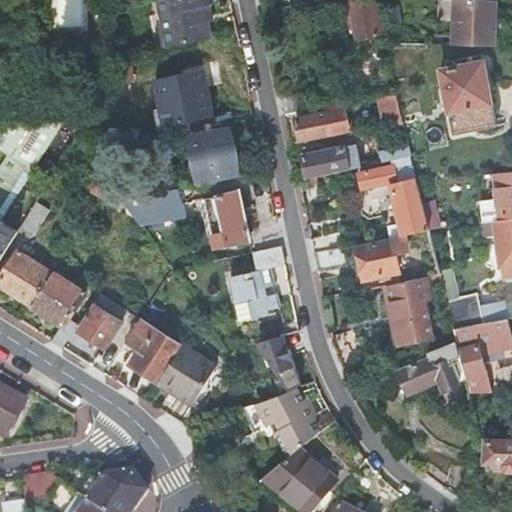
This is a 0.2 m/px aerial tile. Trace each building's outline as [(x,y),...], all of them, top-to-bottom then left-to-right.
[(210,6),(208,0),(157,0),(153,1),(162,49),(209,39),(206,24),(202,7),(207,6),(210,6)] [(380,35),(372,0),(351,0),(359,39),(380,35)] [(497,0),(454,0),(454,45),(497,46),(497,0)] [(127,58),(109,60),(107,62),(108,84),(110,90),(131,83),(127,58)] [(456,60),(458,67),(442,70),(450,112),(455,135),(482,130),(481,123),(497,120),(493,103),(485,61),(471,64),(469,58),(456,60)] [(179,72),(180,76),(202,72),(201,67),(179,72)] [(187,135),(212,130),(209,118),(212,118),(202,72),(180,76),(164,80),(174,126),(185,124),(187,135)] [(295,113),(313,110),(309,91),(281,96),(285,116),(295,113)] [(405,124),(397,92),(384,95),(390,127),(405,124)] [(412,118),(426,112),(419,96),(405,101),(412,118)] [(32,173),(66,118),(56,104),(0,125),(0,152),(6,156),(0,166),(0,258),(17,233),(0,222),(0,204),(23,167),(32,173)] [(296,118),(295,113),(285,116),(288,129),(298,127),(300,140),(333,133),(329,112),(296,118)] [(411,131),(423,128),(422,120),(409,123),(411,131)] [(497,120),(481,123),(482,130),(498,127),(497,120)] [(389,132),(406,129),(405,124),(390,127),(388,127),(389,132)] [(238,177),(227,127),(212,130),(187,135),(199,185),(238,177)] [(429,152),(423,128),(411,131),(416,155),(429,152)] [(309,178),(350,169),(345,146),(304,155),(309,178)] [(383,162),(413,156),(411,146),(381,152),(383,162)] [(380,185),(418,177),(415,166),(397,169),(396,164),(366,170),(370,187),(380,185)] [(109,180),(101,169),(95,179),(93,177),(86,190),(98,197),(109,180)] [(511,217),(511,170),(495,172),(501,219),(511,217)] [(431,228),(418,177),(380,185),(383,198),(400,195),(404,209),(399,210),(404,234),(431,228)] [(123,201),(109,180),(98,197),(114,208),(137,230),(139,225),(123,201)] [(182,217),(176,190),(123,201),(139,225),(182,217)] [(215,248),(249,240),(239,192),(205,200),(215,248)] [(48,213),(35,204),(19,229),(32,237),(48,213)] [(511,217),(501,219),(492,220),(476,223),(477,238),(494,235),(498,265),(499,276),(511,274),(511,217)] [(405,249),(402,234),(357,245),(364,280),(399,272),(395,251),(405,249)] [(285,265),(281,246),(253,252),(257,271),(229,278),(240,323),(274,315),(263,270),(285,265)] [(349,266),(344,247),(314,253),(318,273),(349,266)] [(0,286),(30,305),(51,272),(46,268),(16,250),(0,277),(0,286)] [(51,272),(56,263),(51,260),(46,268),(51,272)] [(454,330),(482,324),(475,293),(460,296),(453,268),(440,271),(440,273),(447,299),(449,307),(454,330)] [(85,293),(51,272),(30,305),(61,325),(50,341),(62,348),(77,325),(68,319),(85,293)] [(435,297),(430,275),(388,283),(401,342),(435,335),(427,298),(435,297)] [(112,320),(119,308),(96,294),(90,305),(92,307),(112,320)] [(443,308),(449,307),(447,299),(441,300),(443,308)] [(121,325),(112,320),(92,307),(77,332),(105,350),(121,325)] [(511,346),(511,334),(509,319),(482,324),(454,330),(457,341),(466,378),(469,389),(492,391),(483,354),(511,346)] [(181,347),(139,320),(139,321),(128,338),(143,347),(130,366),(158,384),(181,347)] [(351,384),(378,373),(361,330),(332,337),(335,347),(340,360),(346,375),(351,384)] [(289,351),(284,337),(256,345),(275,397),(281,395),(297,389),(301,388),(291,357),(292,357),(290,350),(289,351)] [(466,378),(457,341),(436,350),(438,354),(398,370),(408,394),(439,381),(443,391),(459,383),(458,381),(466,378)] [(216,367),(181,347),(158,384),(157,386),(170,393),(173,389),(195,402),(216,367)] [(438,354),(436,350),(397,366),(398,370),(438,354)] [(275,397),(240,409),(253,435),(270,425),(288,457),(298,449),(319,432),(297,389),(281,395),(275,397)] [(0,435),(6,439),(24,405),(0,391),(0,435)] [(511,440),(488,439),(486,461),(505,462),(508,470),(511,469),(511,440)] [(309,511),(335,480),(298,449),(288,457),(264,477),(306,511),(309,511)] [(62,480),(62,484),(87,503),(88,501),(105,511),(131,511),(147,490),(127,463),(107,466),(108,475),(99,487),(97,481),(90,476),(62,480)] [(466,500),(472,467),(452,463),(447,488),(466,500)] [(38,475),(23,477),(26,500),(42,511),(49,511),(53,508),(42,500),(38,475)] [(306,511),(264,477),(257,483),(294,511),(306,511)] [(333,498),(324,508),(331,511),(332,511),(338,500),(333,498)] [(27,511),(26,500),(4,504),(5,511),(27,511)] [(321,511),(382,511),(384,508),(369,501),(364,511),(362,511),(338,500),(332,511),(331,511),(324,508),(321,511)] [(87,503),(80,511),(105,511),(88,501),(87,503)]
